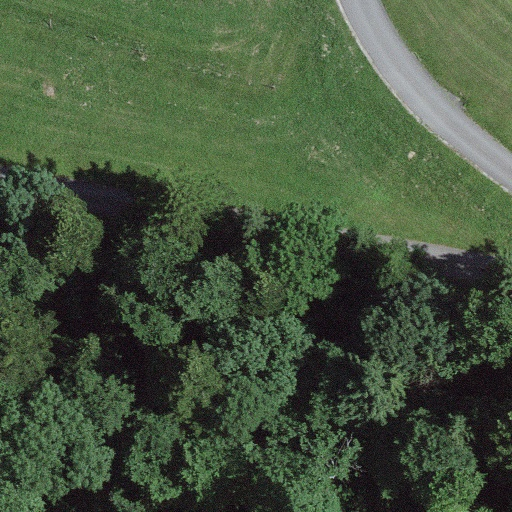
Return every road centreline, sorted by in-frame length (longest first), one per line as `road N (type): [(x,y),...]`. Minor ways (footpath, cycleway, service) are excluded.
road 1 (unclassified): [(0,181),(145,216),(511,276)]
road 2 (unclassified): [(362,0),(432,110),(511,176)]
